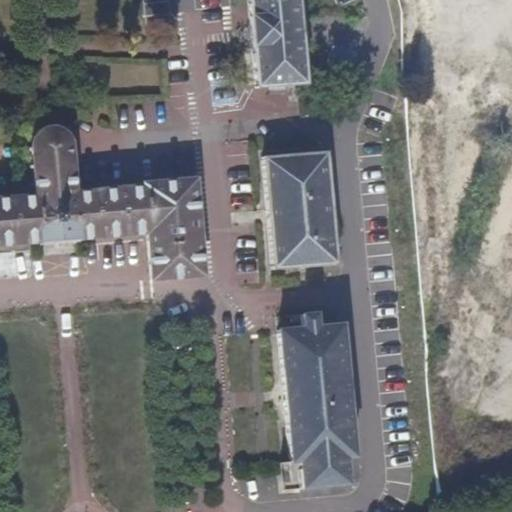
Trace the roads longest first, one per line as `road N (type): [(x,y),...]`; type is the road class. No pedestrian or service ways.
road 1 (unknown): [(211,287),(356,281),(397,265),(413,243),(460,86)]
road 2 (unknown): [(364,498),(409,479),(443,438),(511,250)]
road 3 (unknown): [(352,112),(195,147)]
road 4 (unknown): [(460,86),(372,0)]
